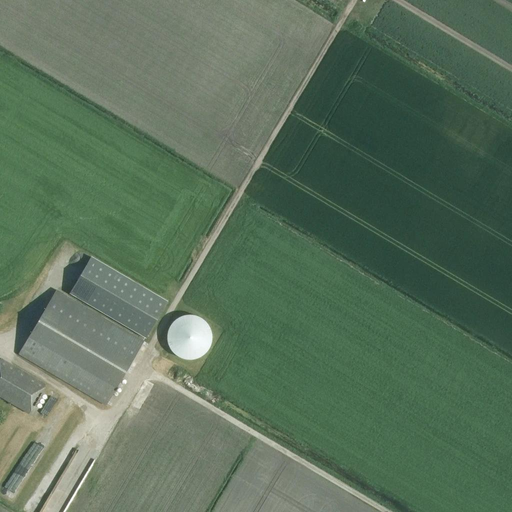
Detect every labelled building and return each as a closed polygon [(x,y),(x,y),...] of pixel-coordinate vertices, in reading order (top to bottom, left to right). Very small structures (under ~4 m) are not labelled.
[(146,338),(167,301),(91,257),(70,294),(146,338)] [(106,406),(144,341),(56,290),(18,354),(106,406)] [(169,348),(174,354),(181,358),(189,360),(197,359),(204,355),(210,349),(213,342),(213,334),(211,327),(207,321),(202,317),(195,314),(187,314),(180,316),(174,320),(170,325),(167,332),(167,340),(169,348)] [(45,385),(0,359),(0,396),(28,413),(45,385)] [(25,456),(41,431),(31,425),(15,449),(25,456)]
